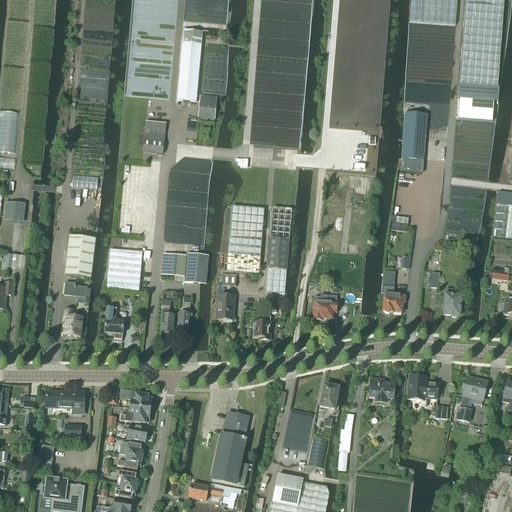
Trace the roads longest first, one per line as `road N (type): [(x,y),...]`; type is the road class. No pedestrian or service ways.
road 1 (unclassified): [(511,357),(353,353),(223,379),(172,380)]
road 2 (unknown): [(149,379),(179,98)]
road 3 (unknown): [(406,350),(418,259),(438,229),(452,128)]
road 4 (unclassified): [(172,380),(0,376)]
road 5 (residential): [(147,511),(172,380)]
